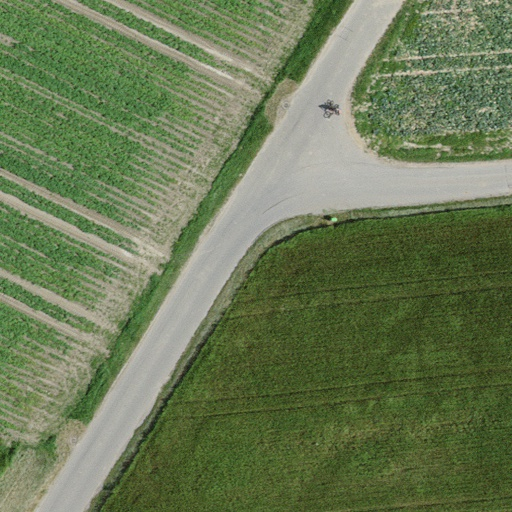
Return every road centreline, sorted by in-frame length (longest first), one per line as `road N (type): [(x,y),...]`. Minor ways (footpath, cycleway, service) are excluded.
road 1 (unclassified): [(62,511),(275,168),(376,188),(511,176)]
road 2 (track): [(275,168),(380,0)]
